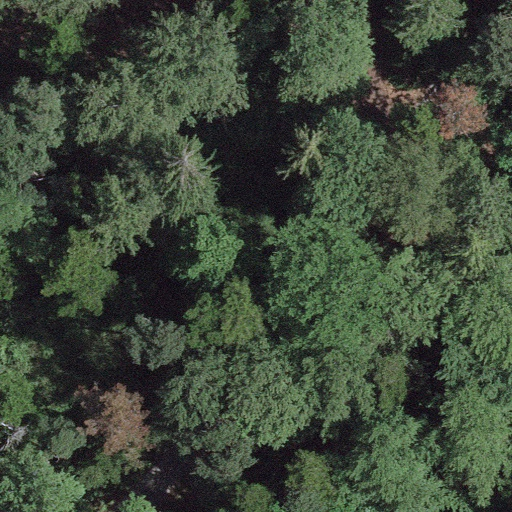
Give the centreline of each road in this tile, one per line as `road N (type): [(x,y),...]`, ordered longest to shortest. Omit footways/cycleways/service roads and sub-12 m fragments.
road 1 (unclassified): [(511,10),(431,108),(275,349),(132,511)]
road 2 (track): [(280,0),(0,48)]
road 3 (track): [(399,155),(340,0)]
